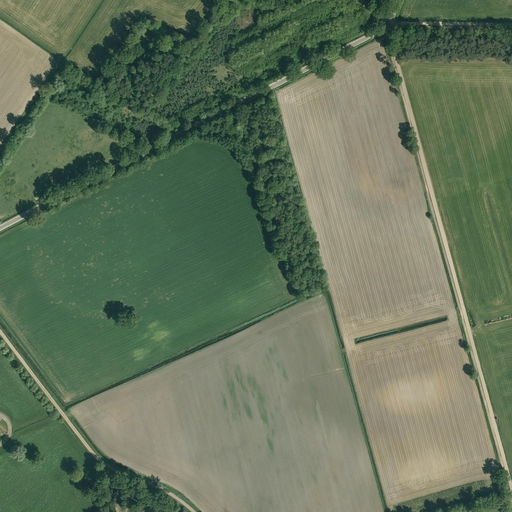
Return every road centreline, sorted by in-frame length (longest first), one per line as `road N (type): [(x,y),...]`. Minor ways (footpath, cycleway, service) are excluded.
road 1 (track): [(386,25),(511,489)]
road 2 (unclassified): [(0,227),(381,28),(398,0)]
road 3 (track): [(192,511),(92,454),(0,331)]
